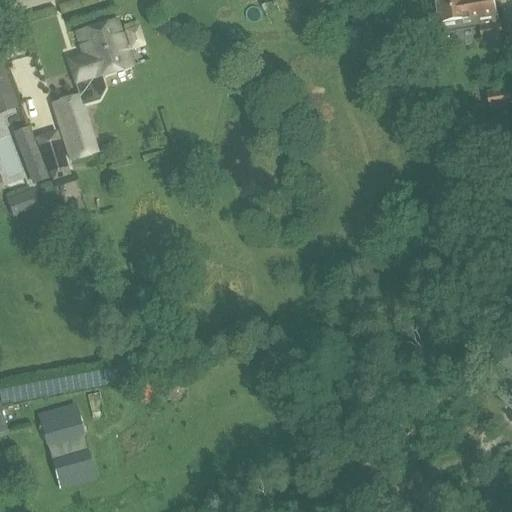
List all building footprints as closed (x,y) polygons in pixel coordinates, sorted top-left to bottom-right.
[(429,0),(431,8),(437,7),(440,23),(442,35),(480,28),(482,39),(502,35),(496,0),(429,0)] [(52,104),(70,161),(97,153),(82,106),(99,101),(106,89),(102,77),(132,68),(118,20),(76,33),(82,56),(69,60),(80,95),(52,104)] [(0,64),(0,115),(19,108),(3,63),(0,64)] [(488,92),(491,110),(511,106),(509,89),(488,92)] [(71,177),(64,155),(43,162),(52,184),(71,177)] [(43,166),(27,172),(32,186),(48,180),(43,166)] [(52,189),(40,194),(45,206),(57,200),(52,189)] [(52,232),(63,227),(57,213),(46,217),(52,232)] [(482,381),(511,410),(511,357),(508,354),(482,381)] [(162,402),(154,417),(165,423),(173,408),(162,402)] [(38,416),(59,490),(97,479),(76,405),(38,416)]
